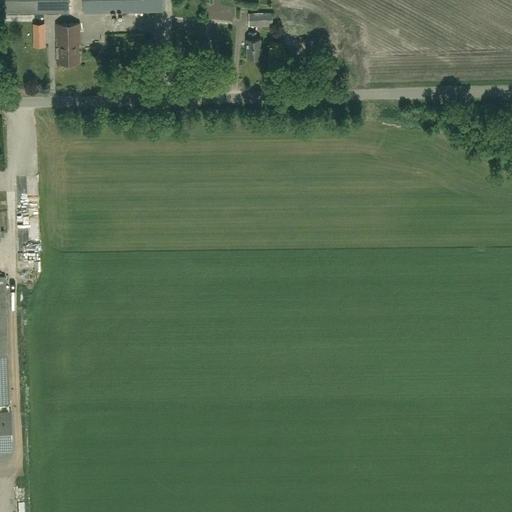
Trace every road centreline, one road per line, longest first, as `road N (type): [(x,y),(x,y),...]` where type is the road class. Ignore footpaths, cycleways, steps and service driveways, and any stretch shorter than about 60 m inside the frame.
road 1 (tertiary): [(0,103),(511,93)]
road 2 (unknown): [(9,103),(20,454)]
